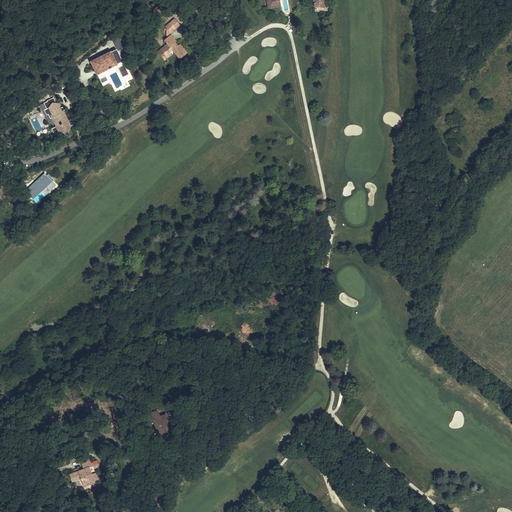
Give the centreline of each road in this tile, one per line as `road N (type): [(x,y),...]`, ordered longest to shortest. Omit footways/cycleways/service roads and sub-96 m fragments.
road 1 (unknown): [(246,511),(275,466),(336,403),(324,344),(327,217)]
road 2 (residential): [(231,0),(223,52),(164,95),(25,163),(0,161)]
road 3 (residential): [(12,511),(59,440),(83,431),(120,452),(124,466),(108,511)]
